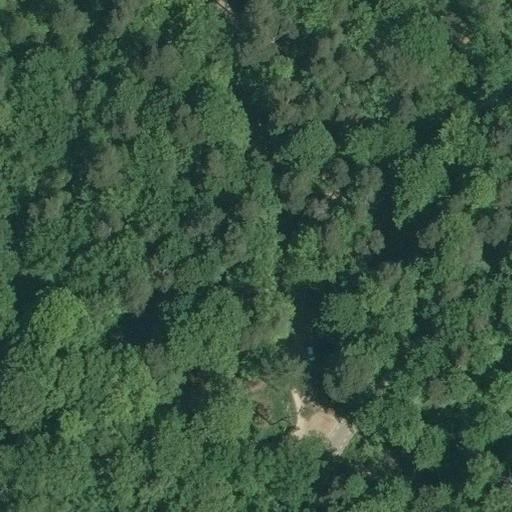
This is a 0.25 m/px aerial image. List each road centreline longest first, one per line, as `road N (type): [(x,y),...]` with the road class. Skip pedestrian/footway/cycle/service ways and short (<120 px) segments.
road 1 (unclassified): [(306,511),(347,425),(511,253)]
road 2 (track): [(296,461),(0,395)]
road 3 (track): [(259,155),(308,420),(302,446)]
road 4 (track): [(223,0),(259,155)]
